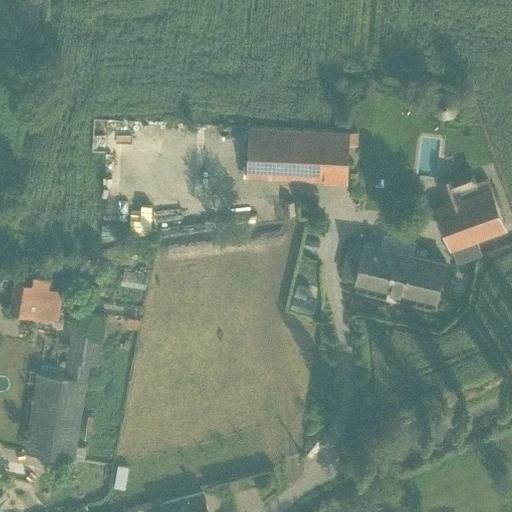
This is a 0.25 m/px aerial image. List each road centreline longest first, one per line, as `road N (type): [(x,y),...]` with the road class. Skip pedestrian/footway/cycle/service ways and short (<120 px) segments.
road 1 (track): [(311,481),(344,383),(328,261),(353,216)]
road 2 (residential): [(269,511),(311,481),(511,394)]
